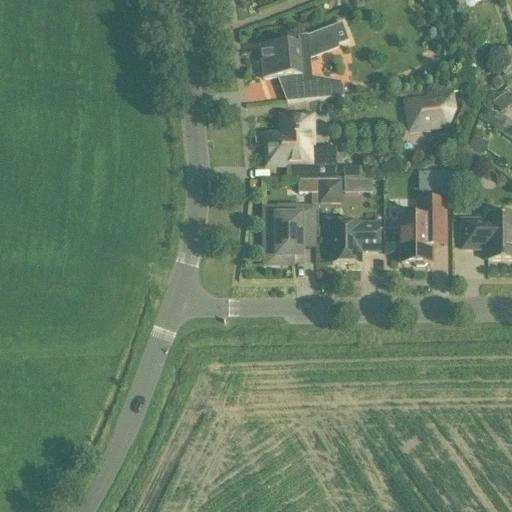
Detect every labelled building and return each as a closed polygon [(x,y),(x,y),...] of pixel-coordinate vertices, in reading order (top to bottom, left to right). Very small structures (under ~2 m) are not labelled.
[(304,80),(302,62),(339,48),(339,47),(349,43),(342,25),(308,38),(308,41),(300,44),(261,48),(264,82),(303,78),(305,102),(286,104),(286,105),(344,99),(343,87),(304,80)] [(506,79),(511,74),(511,61),(499,71),(506,79)] [(403,103),(408,138),(449,132),(457,111),(455,94),(403,103)] [(313,151),(313,118),(280,119),(281,136),(267,136),(267,169),(308,168),(308,182),(336,182),(336,151),(313,151)] [(419,195),(452,195),(452,175),(419,175),(419,195)] [(401,265),(431,265),(431,248),(445,248),(444,204),(420,204),(420,221),(401,221),(401,265)] [(266,267),(279,267),(279,259),(301,259),(301,230),(313,230),(312,212),(265,212),(266,267)] [(511,217),(487,218),(487,223),(461,223),(462,252),(488,252),(488,264),(511,263),(511,217)] [(359,228),(359,226),(331,226),(332,266),(360,266),(360,254),(380,254),(379,227),(359,228)]
